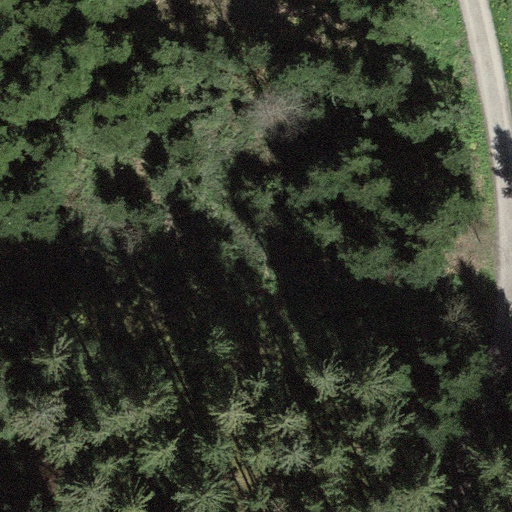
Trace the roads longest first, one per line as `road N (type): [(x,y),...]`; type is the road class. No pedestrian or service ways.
road 1 (track): [(511,264),(503,149),(473,0)]
road 2 (track): [(443,511),(496,357),(511,273)]
